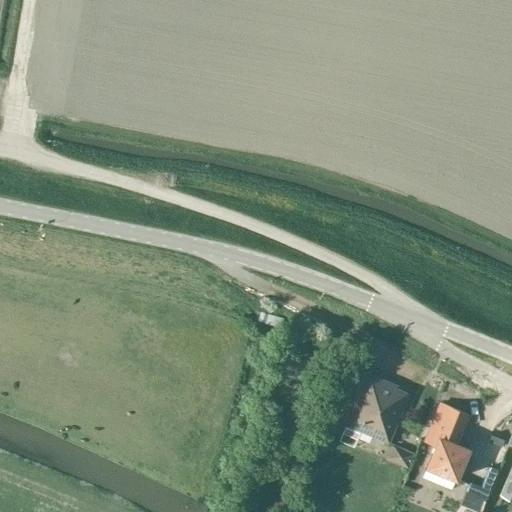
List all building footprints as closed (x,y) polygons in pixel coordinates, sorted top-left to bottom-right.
[(272,340),(266,361),(279,364),(284,344),(272,340)] [(362,372),(341,422),(389,442),(407,394),(395,389),(396,385),(362,372)] [(328,418),(342,382),(326,375),(312,412),(328,418)] [(426,466),(421,477),(451,489),(455,479),(468,449),(456,444),(468,414),(440,403),(424,441),(434,445),(425,466),(426,466)] [(511,434),(509,443),(511,443),(511,468),(501,495),(511,499),(511,434)] [(395,449),(392,458),(407,464),(410,454),(395,449)] [(487,501),(499,470),(489,466),(480,488),(467,483),(464,491),(487,501)]
